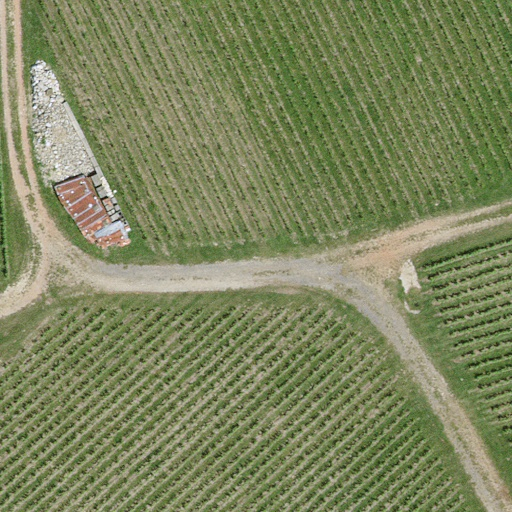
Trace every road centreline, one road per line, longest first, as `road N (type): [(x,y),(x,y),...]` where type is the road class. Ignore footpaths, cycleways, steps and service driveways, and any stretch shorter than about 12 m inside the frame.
road 1 (track): [(12,0),(26,161),(41,203),(74,248),(127,274),(318,279),(373,304),(410,346),(507,511)]
road 2 (track): [(511,217),(318,279)]
